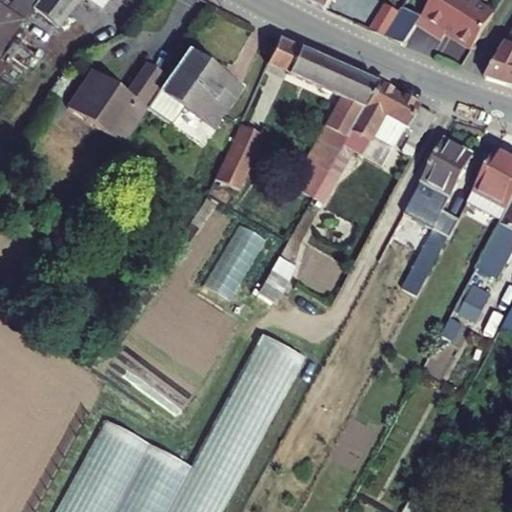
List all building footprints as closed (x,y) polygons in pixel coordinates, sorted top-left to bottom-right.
[(0,0),(0,16),(3,19),(10,24),(25,4),(27,2),(24,0),(0,0)] [(28,0),(27,2),(25,4),(54,27),(75,0),(28,0)] [(400,0),(399,0),(381,0),(369,20),(384,27),(400,0)] [(422,4),(416,0),(400,0),(384,27),(402,35),(418,10),(422,4)] [(424,0),(422,4),(418,10),(442,26),(447,20),(472,36),(494,0),(424,0)] [(511,16),(481,67),(511,78),(511,16)] [(0,35),(1,36),(10,24),(3,19),(0,22),(0,35)] [(276,31),(264,54),(341,91),(305,149),(325,160),(340,135),(373,75),(276,31)] [(178,38),(161,63),(152,75),(205,112),(232,73),(178,38)] [(86,57),(60,96),(114,132),(152,75),(161,63),(140,49),(119,80),(86,57)] [(413,93),(373,75),(344,127),(362,137),(374,115),(395,125),(399,119),(406,123),(412,114),(422,97),(413,93)] [(235,112),(222,138),(246,150),(259,125),(235,112)] [(438,214),(452,189),(476,146),(447,129),(423,173),(408,198),(438,214)] [(207,167),(231,180),(246,150),(222,138),(207,167)] [(496,213),(498,209),(511,183),(511,165),(491,154),(469,193),(456,218),(485,234),(496,213)] [(496,213),(511,222),(511,183),(498,209),(496,213)] [(417,287),(453,223),(438,214),(402,279),(417,287)] [(292,262),(311,224),(298,217),(260,292),(279,302),(298,265),(292,262)] [(443,311),(460,321),(479,285),(462,276),(443,311)] [(511,311),(502,332),(511,337),(511,311)] [(221,511),(303,359),(260,336),(189,468),(103,422),(54,511),(221,511)]
